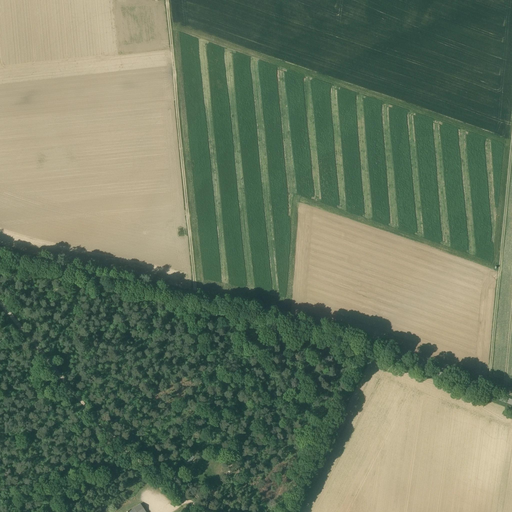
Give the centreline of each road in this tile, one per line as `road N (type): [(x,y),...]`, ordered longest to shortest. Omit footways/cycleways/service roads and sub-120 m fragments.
road 1 (tertiary): [(511,401),(319,330),(0,249)]
road 2 (track): [(167,0),(195,299)]
road 3 (track): [(200,511),(117,438),(0,303)]
road 4 (track): [(488,392),(511,152)]
